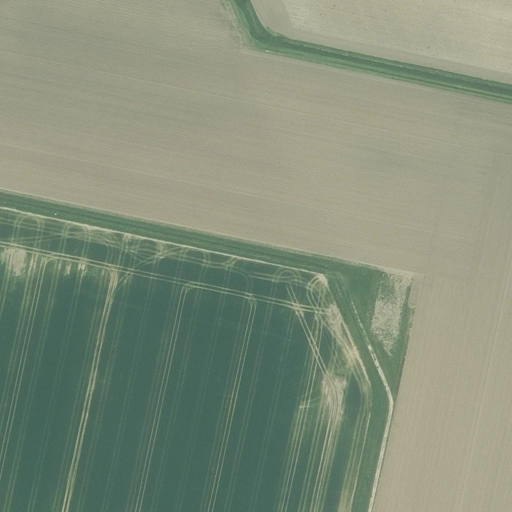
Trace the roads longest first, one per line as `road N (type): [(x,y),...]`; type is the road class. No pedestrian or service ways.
road 1 (track): [(258,44),(511,102)]
road 2 (track): [(369,511),(391,401),(339,275)]
